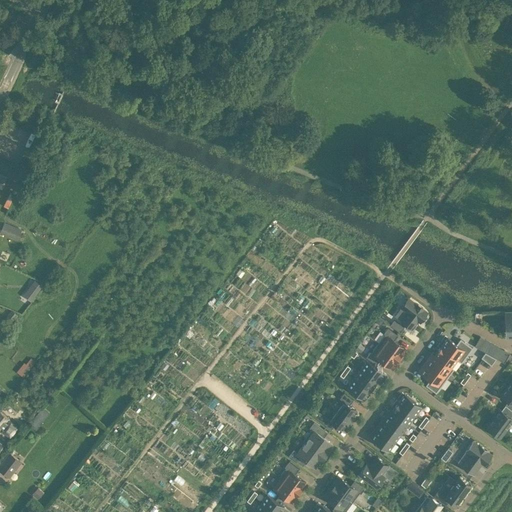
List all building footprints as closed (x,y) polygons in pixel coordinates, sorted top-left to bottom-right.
[(0,232),(17,240),(21,230),(22,229),(4,221),(0,229),(0,232)] [(30,300),(42,285),(36,280),(24,295),(30,300)] [(406,311),(400,320),(411,328),(418,320),(420,321),(427,312),(422,308),(417,303),(416,304),(408,298),(401,307),(406,311)] [(10,309),(4,317),(11,323),(17,315),(10,309)] [(510,334),(511,334),(511,318),(503,318),(503,327),(510,327),(510,334)] [(393,319),(390,325),(400,332),(403,327),(393,319)] [(378,343),(398,358),(405,348),(394,340),(397,335),(387,327),(383,333),(385,334),(378,343)] [(479,336),(477,340),(474,346),(480,349),(485,340),(479,336)] [(457,359),(461,362),(472,348),(460,339),(456,344),(447,337),(440,346),(457,359)] [(359,343),(355,348),(360,352),(364,347),(359,343)] [(391,367),(398,358),(378,343),(371,352),(370,351),(366,357),(376,364),(380,359),(391,367)] [(434,355),(453,369),(454,368),(452,366),(457,359),(440,346),(434,355)] [(498,359),(504,362),(509,353),(503,350),(498,359)] [(495,358),(485,352),(481,357),(491,364),(495,358)] [(23,376),(35,361),(28,355),(16,371),(23,376)] [(427,364),(446,378),(453,369),(434,355),(427,364)] [(360,369),(377,381),(383,372),(367,360),(360,369)] [(446,378),(427,364),(421,373),(430,379),(426,385),(436,392),(446,378)] [(377,381),(360,369),(353,378),(370,390),(377,381)] [(370,390),(353,378),(347,387),(364,399),(370,390)] [(504,405),(505,405),(511,410),(511,379),(501,395),(508,400),(504,405)] [(341,429),(356,410),(349,405),(353,399),(343,392),(339,398),(342,400),(335,409),(328,419),(325,416),(321,422),(331,429),(335,424),(341,429)] [(398,403),(414,415),(421,406),(404,394),(398,403)] [(414,415),(398,403),(391,411),(408,424),(414,415)] [(499,409),(486,427),(499,437),(511,419),(511,418),(510,417),(511,415),(511,410),(505,405),(501,410),(499,409)] [(49,412),(42,407),(28,424),(35,430),(49,412)] [(0,446),(2,444),(0,443),(0,429),(9,436),(16,427),(7,420),(8,418),(0,411),(0,446)] [(408,424),(391,411),(384,420),(401,433),(408,424)] [(378,429),(395,442),(401,433),(384,420),(378,429)] [(305,441),(324,455),(328,450),(327,450),(332,443),(321,435),(325,430),(313,422),(309,427),(311,429),(303,440),(305,442),(305,441)] [(395,442),(378,429),(371,438),(388,450),(395,442)] [(472,440),(465,450),(469,453),(461,465),(473,474),(481,462),(484,464),(491,454),(486,451),(487,450),(479,444),(479,445),(472,440)] [(305,441),(305,442),(297,452),(293,449),(288,455),(300,464),(304,458),(315,466),(319,460),(320,460),(324,455),(305,441)] [(445,461),(452,451),(447,448),(440,457),(445,461)] [(8,452),(0,462),(0,469),(9,477),(20,461),(8,452)] [(358,473),(375,486),(383,476),(381,474),(387,465),(376,457),(370,466),(366,463),(358,473)] [(281,478),(298,491),(305,482),(294,474),(299,468),(288,461),(284,467),(285,468),(278,477),(280,478),(281,478)] [(420,484),(425,487),(431,479),(426,476),(420,484)] [(450,488),(443,483),(434,495),(445,503),(448,498),(455,503),(470,484),(459,476),(450,488)] [(332,487),(352,501),(359,492),(360,493),(364,488),(354,480),(350,485),(339,477),(332,487)] [(291,501),(298,491),(281,478),(280,478),(273,488),(291,501)] [(31,493),(37,499),(44,492),(38,487),(31,493)] [(352,501),(332,487),(325,496),(336,504),(332,509),(335,511),(346,511),(345,511),(352,501)] [(260,503),(272,511),(279,511),(284,507),(267,494),(260,503)] [(436,511),(441,506),(430,497),(424,506),(420,504),(413,511),(436,511)] [(397,499),(392,506),(398,510),(403,503),(397,499)] [(253,511),(272,511),(260,503),(253,511)]
